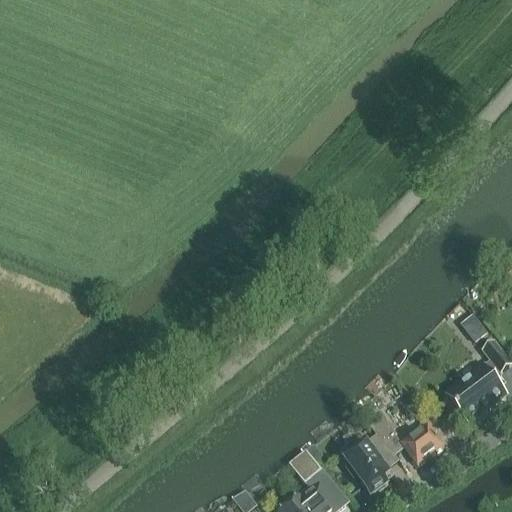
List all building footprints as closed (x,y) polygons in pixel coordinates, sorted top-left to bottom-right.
[(474,316),(464,326),(479,342),(489,332),(474,316)] [(508,398),(493,378),(499,373),(501,376),(511,367),(495,345),(484,354),(492,364),(485,369),(485,368),(447,397),(470,427),(508,398)] [(380,439),(395,459),(405,451),(418,470),(445,450),(429,430),(420,437),(414,429),(398,441),(385,424),(373,432),(379,440),(380,439)] [(399,464),(395,459),(380,439),(379,440),(345,466),(350,472),(347,474),(355,485),(358,483),(372,502),(388,489),(385,484),(391,480),(387,473),(399,464)] [(314,447),(306,453),(316,465),(323,459),(314,447)] [(317,467),(304,477),(309,484),(322,473),(317,467)] [(301,500),(286,511),(339,511),(321,489),(304,503),(301,500)]
